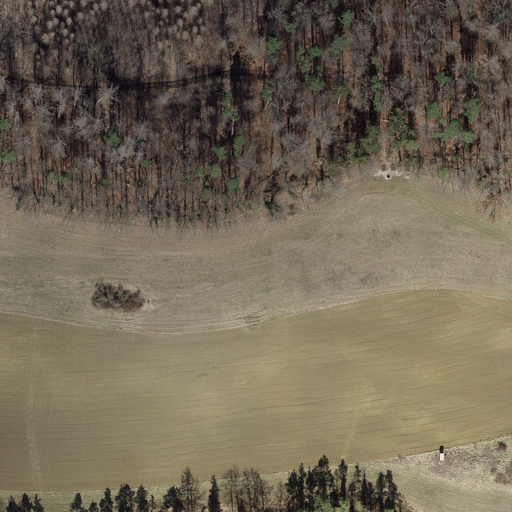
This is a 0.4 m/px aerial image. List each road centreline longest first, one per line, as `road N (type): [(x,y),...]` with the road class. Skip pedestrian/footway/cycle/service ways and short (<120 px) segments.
road 1 (track): [(0,74),(109,88),(305,73),(393,85),(511,79)]
road 2 (track): [(207,511),(361,490),(403,511)]
